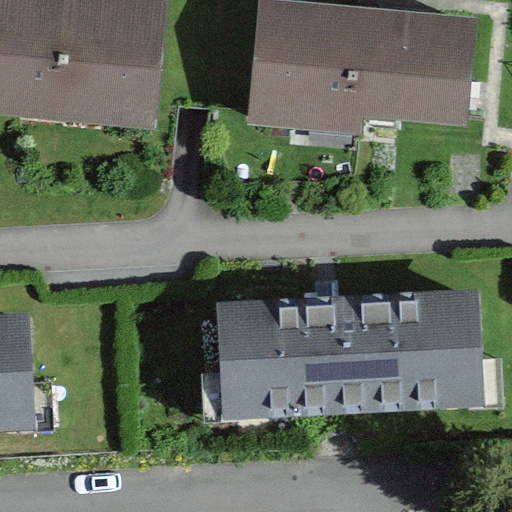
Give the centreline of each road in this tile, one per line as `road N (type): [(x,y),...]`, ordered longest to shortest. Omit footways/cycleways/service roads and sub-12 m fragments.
road 1 (residential): [(0,242),(511,222)]
road 2 (residential): [(0,498),(391,476)]
